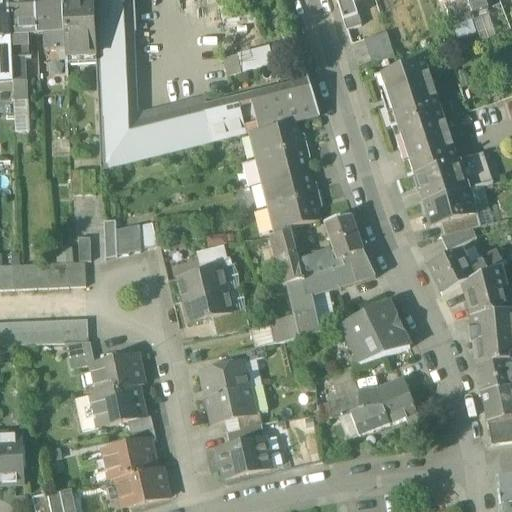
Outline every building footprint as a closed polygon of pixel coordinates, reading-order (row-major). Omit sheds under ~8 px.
[(64,0),(60,0),(36,1),(38,37),(46,37),(47,53),(54,53),(67,52),(64,0)] [(93,0),(64,0),(67,52),(67,60),(96,59),(95,36),(93,0)] [(134,0),(93,0),(95,36),(131,34),(136,34),(134,0)] [(336,0),(343,22),(358,18),(354,4),(363,0),(336,0)] [(467,0),(452,6),(451,4),(445,6),(453,27),(474,20),(473,16),(468,3),(467,0)] [(484,0),(477,0),(468,3),(473,16),(488,10),(484,0)] [(36,1),(9,2),(11,38),(30,38),(38,37),(36,1)] [(9,2),(0,2),(0,40),(1,41),(11,40),(11,38),(9,2)] [(358,18),(343,22),(347,32),(362,28),(358,18)] [(131,34),(95,36),(96,59),(97,85),(128,84),(133,83),(131,34)] [(387,36),(366,43),(369,54),(391,47),(387,36)] [(30,38),(11,38),(11,40),(12,84),(26,83),(25,66),(23,67),(22,61),(31,61),(30,38)] [(11,40),(1,41),(1,46),(0,45),(0,84),(12,84),(11,40)] [(391,47),(369,54),(373,66),(395,59),(391,47)] [(67,52),(54,53),(55,74),(68,74),(67,60),(67,52)] [(271,54),(226,64),(229,79),(274,68),(271,54)] [(301,59),(290,62),(295,82),(308,79),(301,59)] [(424,63),(381,77),(414,177),(446,168),(458,164),(424,63)] [(26,83),(12,84),(14,103),(26,102),(27,102),(26,83)] [(128,84),(97,85),(101,173),(214,145),(206,115),(130,134),(128,84)] [(311,89),(221,111),(231,140),(320,118),(311,89)] [(26,102),(14,103),(16,135),(26,134),(26,102)] [(221,111),(206,115),(214,145),(231,140),(221,111)] [(296,125),(249,137),(255,162),(308,148),(305,139),(299,140),(296,125)] [(308,148),(255,162),(261,186),(308,174),(304,159),(310,158),(308,148)] [(458,164),(446,168),(414,177),(424,205),(470,193),(484,189),(481,178),(487,176),(481,157),(458,164)] [(75,193),(100,193),(100,173),(75,173),(75,193)] [(308,174),(261,186),(267,210),(320,197),(317,188),(312,189),(308,174)] [(484,189),(470,193),(474,210),(488,206),(484,189)] [(470,193),(424,205),(430,229),(442,226),(456,222),(456,223),(476,218),(474,210),(470,193)] [(320,197),(267,210),(274,235),(289,231),(317,224),(318,227),(320,226),(319,224),(320,224),(316,208),(322,206),(320,197)] [(476,218),(456,223),(456,222),(442,226),(445,238),(473,231),(480,230),(476,218)] [(352,220),(325,227),(334,254),(340,272),(345,270),(342,261),(363,253),(352,220)] [(116,224),(104,224),(106,262),(117,260),(117,258),(116,234),(116,224)] [(140,229),(128,231),(129,255),(130,255),(141,254),(140,229)] [(128,231),(116,234),(117,258),(130,257),(130,255),(129,255),(128,231)] [(289,231),(274,235),(274,238),(270,239),(270,240),(271,240),(283,289),(288,288),(302,283),(298,269),(289,231)] [(445,238),(442,239),(449,254),(478,240),(473,231),(445,238)] [(82,240),(83,263),(94,262),(92,239),(82,240)] [(224,248),(197,255),(202,274),(222,270),(229,268),(224,248)] [(363,253),(342,261),(345,270),(340,272),(302,283),(288,288),(294,319),(299,341),(321,336),(312,300),(376,280),(363,253)] [(471,272),(462,253),(428,269),(443,298),(463,288),(475,282),(471,272)] [(317,263),(298,269),(302,283),(340,272),(334,254),(316,259),(317,263)] [(497,254),(481,262),(483,266),(471,272),(475,282),(501,270),(504,269),(497,254)] [(85,266),(67,267),(68,290),(86,290),(85,266)] [(46,267),(35,268),(36,292),(47,291),(46,267)] [(57,267),(46,267),(47,291),(58,291),(57,267)] [(67,267),(57,267),(58,291),(68,290),(67,267)] [(23,268),(13,269),(14,293),(24,292),(23,268)] [(35,268),(23,268),(24,292),(36,292),(35,268)] [(13,269),(1,269),(2,293),(14,293),(13,269)] [(202,274),(178,281),(184,304),(227,293),(222,270),(202,274)] [(475,282),(463,288),(473,321),(508,315),(503,298),(508,297),(501,270),(475,282)] [(227,293),(184,304),(189,327),(213,321),(233,316),(227,293)] [(389,307),(342,329),(361,368),(410,350),(389,307)] [(473,321),(471,321),(472,334),(470,334),(472,346),(473,346),(477,371),(510,365),(510,359),(511,358),(511,314),(508,315),(473,321)] [(233,316),(213,321),(217,339),(244,332),(240,315),(233,316)] [(294,319),(270,324),(273,339),(275,339),(276,346),(299,341),(294,319)] [(88,323),(0,326),(0,349),(66,347),(88,346),(88,323)] [(88,346),(66,347),(72,373),(91,368),(95,367),(90,346),(88,346)] [(95,367),(91,368),(97,397),(97,398),(144,387),(138,358),(95,367)] [(244,365),(201,375),(207,400),(249,391),(244,365)] [(477,371),(476,371),(482,399),(511,392),(511,372),(510,365),(477,371)] [(404,382),(376,393),(382,410),(396,404),(395,401),(409,396),(404,382)] [(144,387),(97,398),(97,397),(92,398),(98,430),(128,424),(145,420),(139,389),(144,388),(144,387)] [(249,391),(207,400),(213,427),(236,422),(255,417),(249,391)] [(511,392),(482,399),(488,427),(511,422),(511,392)] [(358,394),(338,401),(342,418),(351,415),(365,410),(366,411),(382,410),(376,393),(358,394)] [(396,404),(382,410),(389,427),(407,420),(417,416),(409,396),(395,401),(396,404)] [(338,401),(328,405),(331,420),(342,418),(338,401)] [(365,410),(351,415),(359,437),(360,438),(389,427),(382,410),(366,411),(365,410)] [(342,418),(331,420),(329,421),(340,446),(359,437),(351,415),(342,418)] [(417,416),(407,420),(410,429),(420,426),(417,416)] [(255,417),(236,422),(239,433),(262,428),(260,417),(255,417)] [(145,420),(128,424),(130,435),(154,430),(151,419),(145,420)] [(511,422),(488,427),(493,448),(511,445),(511,422)] [(230,450),(265,443),(262,428),(239,433),(227,436),(230,450)] [(154,430),(130,435),(133,447),(150,443),(156,442),(154,430)] [(22,435),(0,435),(0,487),(25,487),(24,473),(26,473),(25,452),(23,452),(22,435)] [(133,447),(104,454),(110,483),(116,482),(157,473),(157,472),(150,443),(133,447)] [(218,453),(225,482),(272,472),(265,443),(230,450),(218,453)] [(157,473),(116,482),(122,511),(169,500),(162,471),(157,472),(157,473)] [(511,511),(511,480),(497,482),(500,511),(511,511)] [(76,511),(72,491),(48,497),(51,511),(76,511)] [(51,511),(48,497),(32,500),(34,511),(51,511)]
